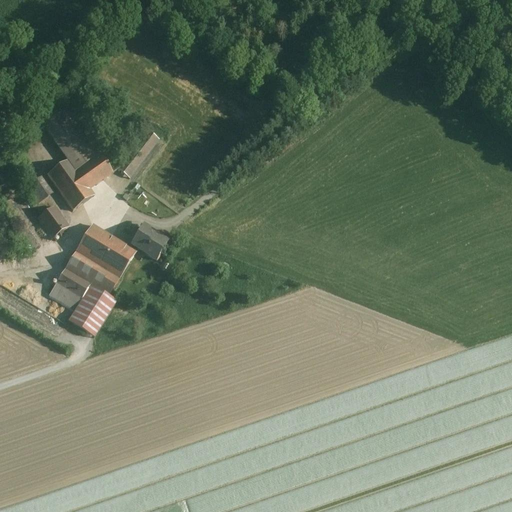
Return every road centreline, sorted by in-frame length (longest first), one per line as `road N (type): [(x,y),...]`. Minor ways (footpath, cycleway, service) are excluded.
road 1 (unclassified): [(442,0),(181,218),(151,223),(102,208)]
road 2 (unclassified): [(0,109),(70,221),(102,208)]
